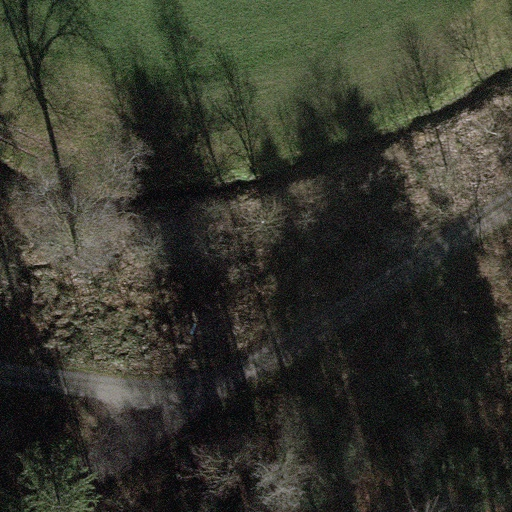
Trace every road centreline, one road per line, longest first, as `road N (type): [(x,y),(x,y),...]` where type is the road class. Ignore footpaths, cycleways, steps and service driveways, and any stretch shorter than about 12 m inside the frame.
road 1 (track): [(511,194),(245,373),(0,366)]
road 2 (track): [(26,511),(245,373)]
